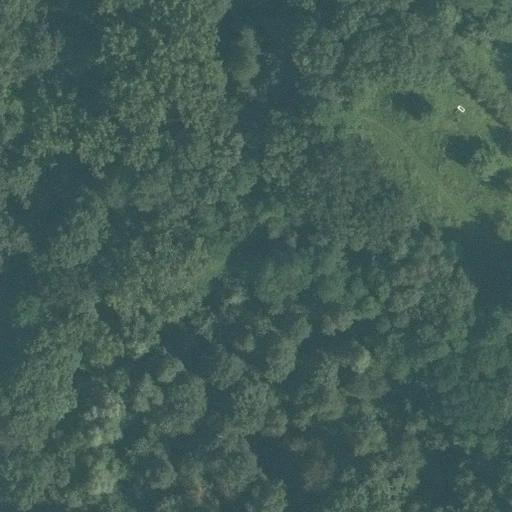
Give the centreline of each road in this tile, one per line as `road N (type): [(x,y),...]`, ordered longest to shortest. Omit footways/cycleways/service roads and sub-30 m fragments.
road 1 (track): [(196,511),(169,459),(169,435),(195,392),(100,217),(72,196)]
road 2 (track): [(72,196),(12,93),(0,86)]
